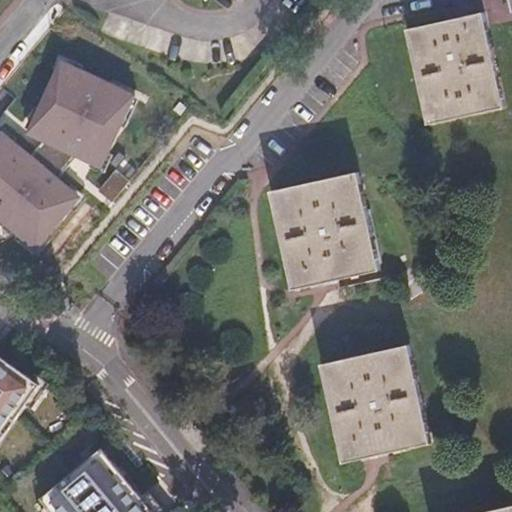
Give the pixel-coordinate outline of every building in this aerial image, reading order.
[(423,119),(498,101),(476,6),(401,25),(423,119)] [(69,22),(63,32),(78,43),(84,33),(69,22)] [(44,174),(61,179),(65,167),(92,174),(111,94),(39,76),(19,156),(36,160),(35,165),(31,164),(26,166),(25,173),(33,177),(44,174)] [(289,286),(378,266),(356,168),(266,190),(289,286)] [(346,458),(431,437),(407,340),(323,360),(346,458)] [(0,447),(45,385),(0,354),(0,447)] [(159,511),(105,449),(44,501),(53,511),(159,511)] [(511,511),(511,498),(455,511),(511,511)]
